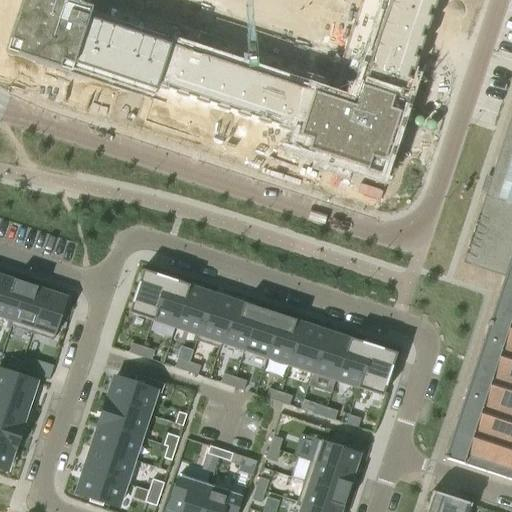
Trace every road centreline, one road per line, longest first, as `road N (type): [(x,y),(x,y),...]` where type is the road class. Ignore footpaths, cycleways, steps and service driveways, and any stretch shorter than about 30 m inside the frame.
road 1 (residential): [(393,453),(424,352),(421,330),(145,237),(122,243),(104,284)]
road 2 (unclassified): [(16,112),(386,236),(411,230)]
road 3 (unknown): [(188,0),(172,41),(179,56),(385,123),(399,118),(416,69)]
road 4 (residential): [(411,230),(427,209),(497,0)]
road 5 (residential): [(60,511),(41,485),(104,284)]
road 6 (unknown): [(416,69),(211,0)]
road 7 (residential): [(511,493),(393,453)]
